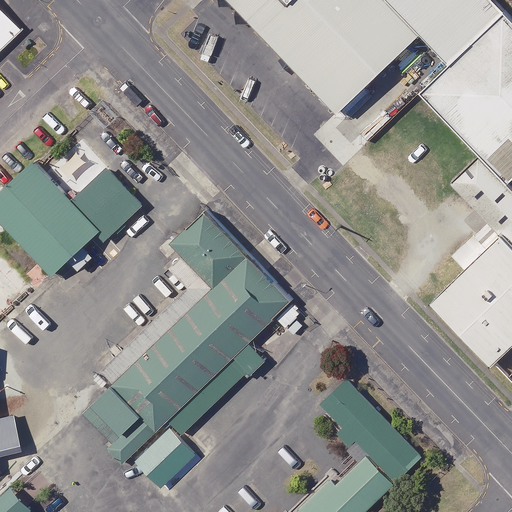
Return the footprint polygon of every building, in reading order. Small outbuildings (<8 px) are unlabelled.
[(357,0),(212,0),(204,8),(313,124),(399,44),(357,0)] [(357,0),(399,44),(426,73),(393,103),(454,168),(478,194),(511,163),(511,164),(511,49),(465,0),(357,0)] [(511,229),(478,194),(454,168),(425,195),(462,235),(430,264),(440,274),(403,308),(466,375),(511,331),(511,229)] [(80,244),(15,176),(0,189),(0,263),(28,293),(80,244)] [(51,214),(80,244),(117,209),(88,179),(51,214)] [(191,303),(219,277),(177,232),(149,258),(191,303)] [(263,324),(219,277),(191,303),(96,391),(140,438),(263,324)] [(0,315),(15,301),(0,285),(0,315)] [(24,412),(0,386),(0,422),(6,429),(24,412)] [(301,511),(368,511),(406,477),(325,391),(300,415),(349,467),(301,511)] [(118,432),(87,400),(68,418),(98,450),(118,432)]
